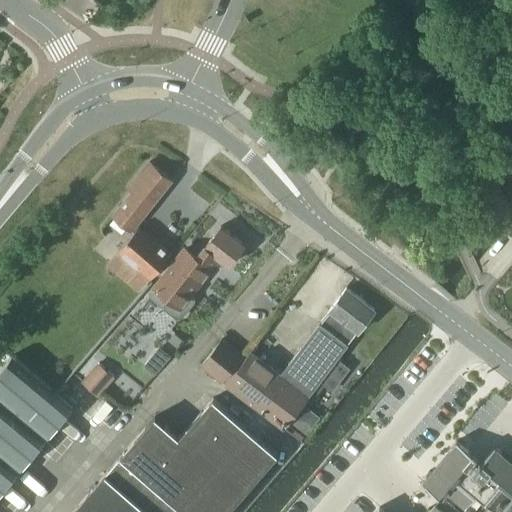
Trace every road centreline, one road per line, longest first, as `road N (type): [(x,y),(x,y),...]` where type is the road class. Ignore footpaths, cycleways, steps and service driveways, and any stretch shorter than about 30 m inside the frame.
road 1 (tertiary): [(281,174),(259,136),(189,87),(137,76),(88,89)]
road 2 (tertiary): [(454,323),(315,215),(281,174)]
road 3 (tertiary): [(99,117),(178,112),(281,174)]
road 4 (tertiary): [(0,216),(71,134),(99,117)]
road 5 (tertiary): [(88,89),(59,112),(0,191)]
